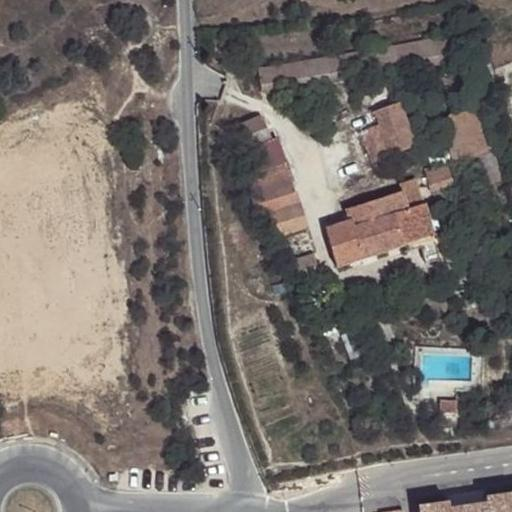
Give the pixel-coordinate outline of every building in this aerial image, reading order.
[(456,32),(256,68),(260,87),(260,90),(460,55),(456,32)] [(133,54),(113,60),(120,86),(140,80),(133,54)] [(469,157),(493,150),(477,86),(443,123),(454,162),(469,157)] [(361,130),(372,161),(416,145),(408,122),(418,119),(409,97),(399,101),(374,111),(378,123),(361,130)] [(234,130),(250,166),(285,152),(278,134),(271,137),(262,118),(234,130)] [(477,186),(486,183),(501,178),(493,150),(469,157),(477,186)] [(287,166),(285,152),(250,166),(245,168),(249,178),(287,166)] [(426,171),(432,188),(455,180),(450,164),(426,171)] [(283,237),(308,229),(287,166),(249,178),(260,218),(271,214),(279,239),(283,237)] [(420,241),(435,236),(426,204),(423,205),(415,180),(400,184),(402,188),(399,191),(398,188),(393,190),(394,194),(347,208),(352,221),(327,229),(338,267),(420,241)] [(499,237),(486,183),(477,186),(491,240),(499,237)] [(441,259),(435,236),(420,241),(426,264),(441,259)] [(452,254),(454,259),(474,254),(472,248),(452,254)] [(319,264),(317,253),(295,260),(299,271),(319,264)] [(323,278),(319,264),(299,271),(304,286),(323,278)] [(454,401),(437,401),(437,411),(454,411),(454,401)] [(421,508),(421,511),(511,511),(511,495),(487,499),(488,505),(452,510),(451,504),(421,508)]
